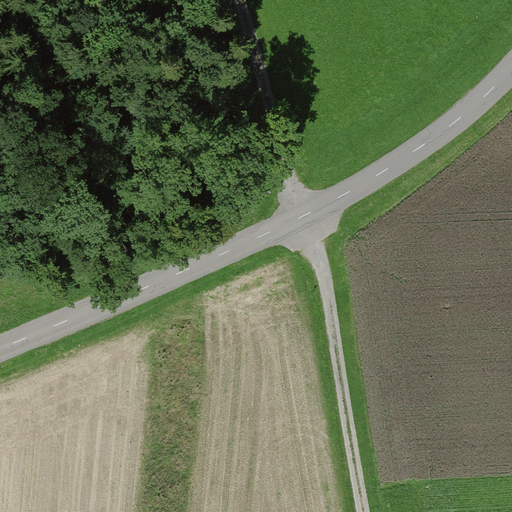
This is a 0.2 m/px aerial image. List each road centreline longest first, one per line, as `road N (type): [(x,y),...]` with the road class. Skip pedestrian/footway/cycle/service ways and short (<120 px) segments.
road 1 (tertiary): [(511,69),(405,161),(309,215),(0,350)]
road 2 (track): [(364,511),(325,275),(246,0)]
